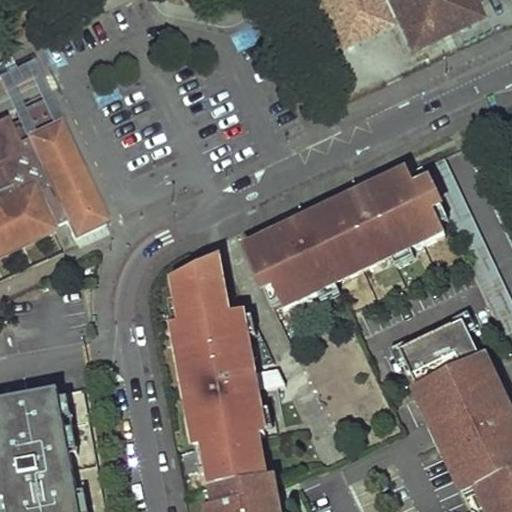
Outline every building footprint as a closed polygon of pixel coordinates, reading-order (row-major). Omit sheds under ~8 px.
[(315,0),(341,55),(401,26),(389,2),(388,0),(315,0)] [(393,0),(389,2),(401,26),(412,51),(429,43),(426,36),(462,19),(466,26),(483,19),(473,0),(393,0)] [(466,26),(462,19),(426,36),(429,43),(466,26)] [(50,98),(14,115),(66,229),(72,241),(109,224),(67,135),(50,98)] [(511,129),(511,128),(492,138),(511,180),(511,129)] [(511,244),(511,193),(487,141),(467,150),(511,244)] [(511,335),(511,302),(445,160),(424,170),(444,211),(504,339),(511,335)] [(275,291),(285,313),(338,289),(332,277),(341,273),(345,282),(384,263),(380,254),(389,250),(393,259),(394,262),(447,237),(436,215),(444,211),(424,170),(424,169),(382,189),(392,209),(400,205),(402,211),(367,228),(365,222),(374,217),(365,197),(306,225),(316,245),(325,241),(328,246),(293,262),(290,257),(298,253),(289,233),(247,253),(267,295),(275,291)] [(0,199),(0,258),(55,234),(33,184),(0,199)] [(392,209),(382,189),(365,197),(374,217),(365,222),(367,228),(402,211),(400,205),(392,209)] [(316,245),(306,225),(289,233),(298,253),(290,257),(293,262),(328,246),(325,241),(316,245)] [(384,263),(393,259),(389,250),(380,254),(384,263)] [(206,450),(214,492),(268,482),(260,440),(267,439),(259,394),(253,395),(253,393),(250,377),(250,376),(255,374),(245,316),(231,319),(221,265),(176,286),(184,328),(175,329),(197,452),(206,450)] [(465,325),(402,355),(410,371),(473,342),(465,325)] [(511,511),(511,414),(477,340),(473,342),(410,371),(406,373),(471,511),(280,511),(275,481),(268,482),(214,492),(217,510),(211,511),(511,511)] [(286,387),(279,372),(264,375),(267,391),(286,387)] [(250,377),(253,393),(267,391),(264,375),(250,377)] [(107,511),(86,393),(0,409),(0,422),(3,440),(0,440),(0,464),(0,466),(0,506),(8,505),(8,511),(107,511)]
